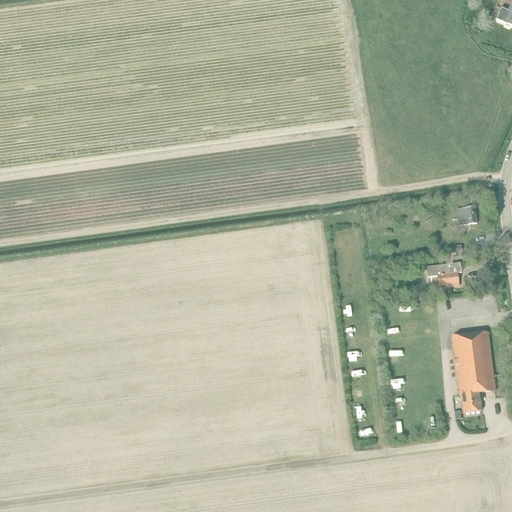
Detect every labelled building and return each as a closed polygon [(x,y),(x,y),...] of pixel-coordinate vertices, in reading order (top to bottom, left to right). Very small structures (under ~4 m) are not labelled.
[(501,9),(496,20),(511,27),(511,3),(511,4),(509,12),(501,9)] [(474,208),(457,210),(459,226),(476,224),(474,208)] [(460,247),(447,248),(447,255),(461,254),(460,247)] [(421,262),(412,263),(413,272),(423,271),(421,262)] [(461,263),(426,267),(427,277),(437,276),(438,286),(453,284),(453,287),(459,286),(458,273),(462,273),(461,263)] [(460,397),(479,395),(495,393),(487,333),(452,337),(460,397)] [(479,395),(460,397),(460,398),(461,398),(463,415),(481,412),(479,395)]
